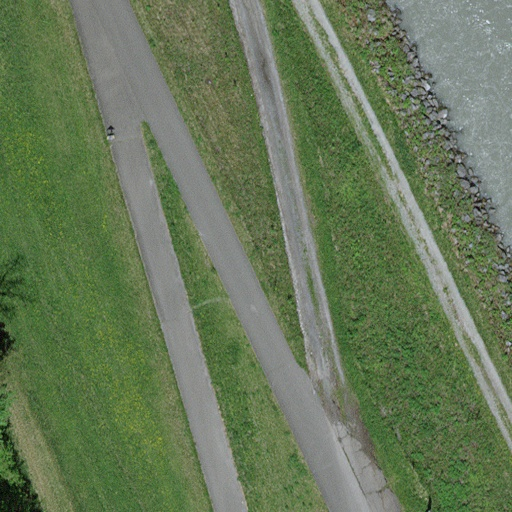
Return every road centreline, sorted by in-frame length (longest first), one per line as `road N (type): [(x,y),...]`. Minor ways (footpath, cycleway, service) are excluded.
road 1 (track): [(109,0),(351,511)]
road 2 (track): [(102,0),(113,92),(231,511)]
road 3 (track): [(248,0),(358,511)]
road 4 (track): [(511,445),(305,0)]
